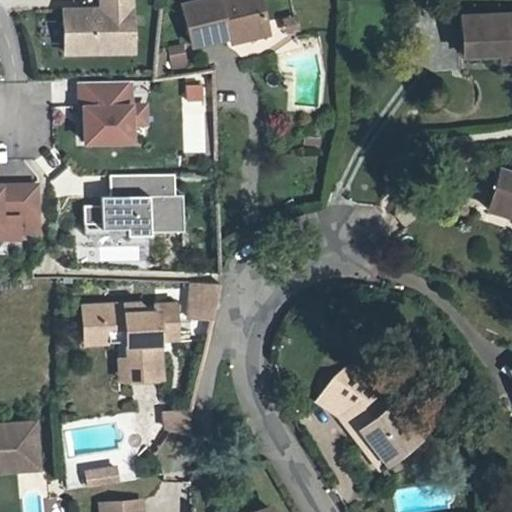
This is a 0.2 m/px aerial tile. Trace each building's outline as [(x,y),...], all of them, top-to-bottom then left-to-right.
[(63,53),(130,52),(129,0),(99,0),(100,11),(62,12),(63,53)] [(227,38),(267,29),(260,0),(207,0),(185,5),(193,46),(227,38)] [(269,36),(267,29),(227,38),(228,46),(269,36)] [(500,83),(511,83),(511,36),(456,36),(455,74),(501,74),(500,83)] [(168,46),(171,69),(188,66),(184,44),(168,46)] [(77,109),(80,109),(81,143),(128,142),(126,82),(76,83),(77,109)] [(82,227),(98,226),(98,231),(123,230),(123,237),(147,237),(146,235),(181,234),(180,198),(172,198),(172,177),(107,178),(108,190),(98,190),(98,199),(81,199),(82,227)] [(481,217),(511,224),(511,184),(493,179),(481,217)] [(36,191),(36,188),(0,188),(0,239),(15,239),(15,235),(37,234),(36,199),(36,191)] [(215,286),(181,286),(184,321),(208,321),(215,286)] [(134,310),(97,312),(99,336),(124,334),(125,348),(126,365),(127,385),(158,383),(156,342),(172,341),(170,311),(152,312),(152,315),(143,316),(134,310)] [(84,350),(125,348),(124,334),(99,336),(97,312),(81,314),(84,350)] [(127,385),(126,365),(115,366),(116,386),(127,385)] [(342,367),(329,381),(313,404),(333,419),(348,441),(358,434),(382,470),(412,448),(374,391),(342,367)] [(169,426),(176,428),(187,422),(187,420),(189,410),(168,417),(164,420),(169,426)] [(187,422),(176,428),(188,432),(187,422)] [(21,460),(37,459),(35,426),(0,428),(0,474),(22,473),(21,460)] [(372,476),(382,470),(358,434),(348,441),(372,476)] [(21,460),(22,473),(38,472),(37,459),(21,460)] [(113,489),(112,474),(82,477),(84,492),(113,489)]
